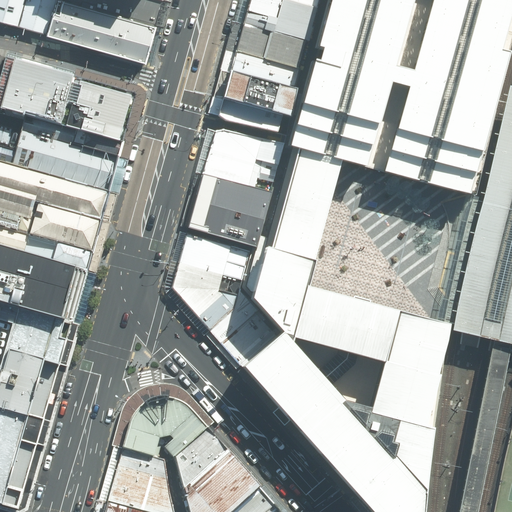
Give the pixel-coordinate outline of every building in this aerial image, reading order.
[(0,0),(0,20),(144,61),(161,0),(0,0)] [(284,0),(250,0),(244,25),(304,42),(308,42),(317,9),(284,0)] [(284,0),(317,9),(319,0),(284,0)] [(293,147),(341,162),(472,198),(511,25),(511,0),(327,0),(287,146),(293,147)] [(297,69),(304,42),(244,25),(236,52),(297,69)] [(297,69),(236,52),(231,71),(292,88),(297,69)] [(14,60),(1,109),(14,113),(25,116),(120,142),(133,93),(28,64),(14,60)] [(292,88),(231,71),(223,98),(219,115),(231,123),(285,135),(295,89),(292,88)] [(451,325),(449,331),(485,340),(494,342),(501,344),(511,346),(511,86),(509,86),(477,199),(465,257),(451,325)] [(106,190),(120,142),(25,116),(12,164),(106,190)] [(215,132),(201,174),(254,188),(257,178),(273,182),(284,144),(223,130),(215,132)] [(0,160),(12,164),(16,150),(0,145),(0,160)] [(338,168),(341,162),(293,147),(291,154),(264,246),(312,260),(338,168)] [(0,160),(0,190),(99,219),(106,190),(12,164),(0,160)] [(254,188),(201,174),(186,228),(254,247),(271,193),(254,188)] [(0,227),(89,253),(99,219),(0,190),(0,227)] [(89,253),(0,227),(0,245),(84,269),(89,253)] [(178,263),(241,280),(249,251),(186,234),(178,263)] [(71,316),(84,269),(0,245),(0,300),(70,320),(71,316)] [(307,287),(306,286),(312,260),(264,246),(250,299),(280,332),(242,367),(278,407),(284,414),(290,420),(367,508),(370,511),(419,511),(422,489),(429,429),(423,427),(445,324),(369,303),(361,301),(352,299),(307,287)] [(241,280),(178,263),(171,287),(209,330),(233,309),(238,290),(241,280)] [(265,319),(238,290),(233,309),(209,330),(239,366),(274,335),(262,321),(265,319)] [(0,504),(16,509),(70,320),(0,300),(0,504)] [(476,511),(490,454),(511,348),(511,346),(501,344),(494,342),(471,449),(458,511),(476,511)] [(153,459),(158,441),(169,438),(172,442),(164,450),(175,461),(207,431),(189,410),(184,406),(178,403),(172,401),(165,400),(158,401),(152,402),(146,404),(141,408),(136,413),(133,418),(130,424),(122,450),(153,459)] [(274,411),(272,413),(283,426),(286,424),(290,420),(284,414),(278,407),(274,411)] [(175,461),(182,491),(225,452),(207,431),(175,461)] [(136,511),(171,511),(163,461),(153,459),(122,450),(107,504),(136,511)] [(182,491),(187,511),(233,511),(258,489),(225,452),(182,491)] [(233,511),(266,511),(274,507),(258,489),(233,511)]
